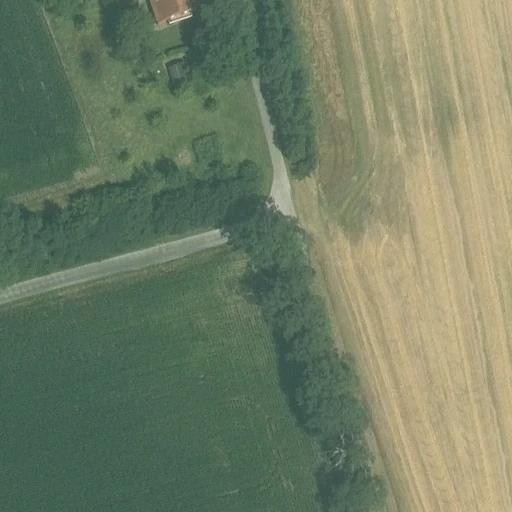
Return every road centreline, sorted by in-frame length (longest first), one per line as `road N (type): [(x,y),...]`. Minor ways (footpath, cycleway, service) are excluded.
road 1 (track): [(272,209),(294,227),(398,511)]
road 2 (unclassified): [(238,0),(282,182),(272,209),(208,241)]
road 3 (track): [(208,241),(0,297)]
